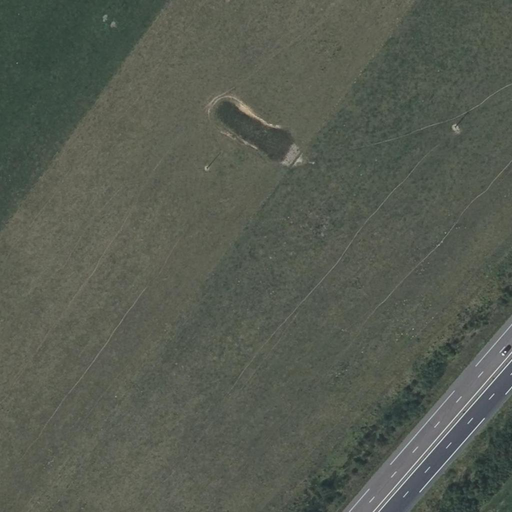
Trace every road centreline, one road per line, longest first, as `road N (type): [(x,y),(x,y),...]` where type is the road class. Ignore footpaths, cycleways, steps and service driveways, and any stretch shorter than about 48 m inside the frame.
road 1 (motorway): [(511,337),(360,511)]
road 2 (motorway): [(392,511),(511,374)]
